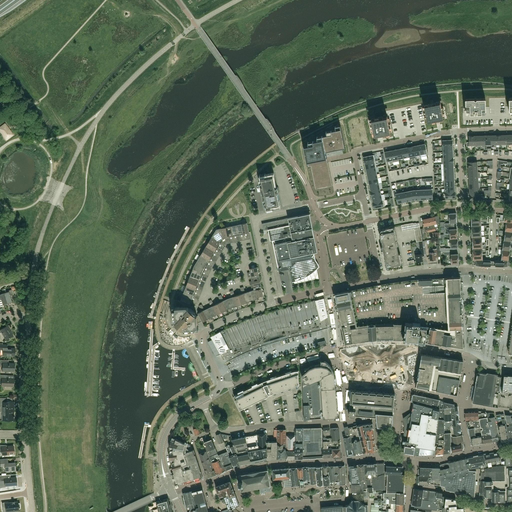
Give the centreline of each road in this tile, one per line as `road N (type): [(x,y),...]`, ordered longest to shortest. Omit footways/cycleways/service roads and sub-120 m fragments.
road 1 (residential): [(269,302),(254,218),(363,195)]
road 2 (unclassified): [(214,430),(341,421)]
road 3 (residential): [(216,374),(197,334),(269,302)]
